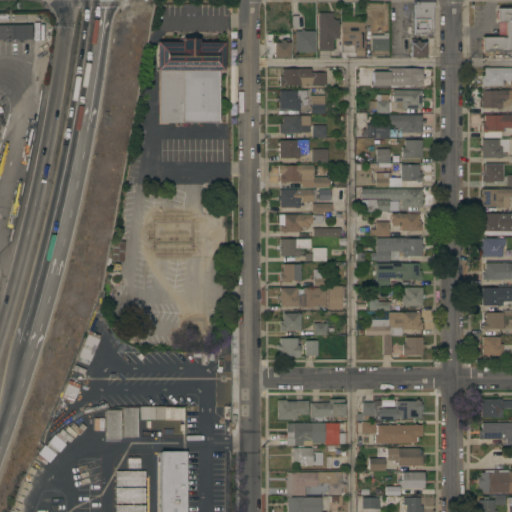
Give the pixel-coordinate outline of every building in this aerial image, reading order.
[(433,2),(433,8),(431,8),(431,34),(413,34),(413,7),(411,7),(411,2),(433,2)] [(511,52),(481,52),(481,37),(504,37),(504,22),(496,22),(496,8),(511,8),(511,52)] [(331,12),(331,19),(333,19),(333,20),(337,20),(337,39),(331,39),(331,50),(317,50),(317,12),(331,12)] [(290,16),(303,16),(303,28),(290,28),(290,16)] [(362,21),(362,56),(343,55),(343,56),(339,56),(340,21),(362,21)] [(0,39),(0,25),(30,25),(30,39),(0,39)] [(299,31),(299,29),(302,29),(302,31),(314,31),(314,52),(294,52),(294,31),(299,31)] [(382,35),(382,32),(387,32),(387,55),(374,55),(374,50),(370,50),(370,35),(382,35)] [(180,42),(180,38),(197,38),(197,42),(223,42),(223,71),(218,71),(217,123),(157,122),(158,70),(155,70),(155,42),(180,42)] [(280,42),(280,40),(283,40),(283,42),(288,42),(288,57),(272,57),(272,42),(280,42)] [(413,42),(413,40),(417,40),(417,42),(424,42),(424,57),(409,57),(409,42),(413,42)] [(361,74),(361,67),(372,66),(372,74),(361,74)] [(309,68),(309,73),(324,72),(324,86),(281,86),(281,85),(278,86),(278,78),(278,76),(281,76),(281,69),(309,68)] [(417,69),(417,76),(419,76),(419,78),(419,85),(399,85),(399,83),(390,83),(390,68),(417,69)] [(510,68),(510,80),(501,80),(501,85),(480,85),(480,78),(481,78),(481,76),(483,76),(483,68),(510,68)] [(380,86),(380,72),(388,72),(388,86),(380,86)] [(305,90),(305,105),(298,105),(298,109),(277,109),(277,102),(276,102),(276,97),(277,97),(277,90),(305,90)] [(420,90),(420,97),(422,98),(422,101),(420,101),(420,109),(400,109),(400,102),(391,102),(391,90),(420,90)] [(506,90),(506,97),(509,97),(509,104),(500,108),(498,109),(496,109),(496,107),(481,108),(480,101),(479,101),(479,97),(480,97),(480,91),(506,90)] [(323,96),(323,114),(309,113),(309,95),(323,96)] [(388,113),(374,113),(374,101),(388,101),(388,113)] [(400,132),(400,130),(400,128),(391,128),(391,125),(389,125),(389,115),(420,115),(420,119),(424,119),(424,124),(420,124),(420,132),(418,132),(418,133),(414,133),(414,132),(400,132)] [(511,115),(511,128),(501,128),(501,132),(504,131),(504,137),(482,138),(481,132),(480,132),(480,125),(481,125),(481,122),(483,122),(483,115),(511,115)] [(308,116),(309,125),(308,125),(308,133),(277,133),(277,126),(278,126),(278,123),(280,123),(281,116),(308,116)] [(373,125),(373,123),(387,124),(387,138),(364,138),(364,135),(360,135),(361,130),(364,130),(365,124),(373,125)] [(324,125),(324,137),(310,137),(310,125),(324,125)] [(507,139),(507,140),(511,140),(511,150),(507,150),(507,152),(505,152),(505,157),(480,158),(480,150),(478,150),(478,147),(480,147),(480,139),(507,139)] [(306,140),(306,154),(297,154),(298,158),(296,158),(296,159),(293,159),(293,157),(278,158),(277,140),(306,140)] [(420,140),(420,157),(405,157),(405,159),(401,158),(400,158),(400,147),(402,147),(403,140),(420,140)] [(387,148),(388,162),(374,162),(374,149),(387,148)] [(326,149),(326,163),(310,163),(310,149),(326,149)] [(417,164),(417,172),(420,172),(420,186),(374,187),(374,173),(389,172),(389,178),(399,178),(399,165),(417,164)] [(501,164),(501,182),(487,182),(487,183),(482,183),(482,182),(480,182),(480,174),(481,174),(481,165),(483,165),(483,164),(501,164)] [(312,165),(312,179),(328,179),(328,187),(298,187),(298,182),(284,182),(284,183),(281,183),(281,182),(278,182),(278,175),(278,173),(277,173),(276,165),(312,165)] [(510,188),(511,198),(506,198),(507,207),(499,207),(499,208),(496,208),(496,206),(481,207),(480,189),(510,188)] [(314,189),(315,202),(300,202),(300,198),(298,198),(298,207),(296,207),(296,208),(293,208),(293,207),(278,207),(278,200),(276,200),(276,197),(278,197),(278,189),(314,189)] [(420,189),(420,196),(423,196),(423,200),(420,200),(420,207),(405,207),(405,211),(366,211),(366,199),(359,199),(359,189),(420,189)] [(330,203),(330,212),(311,212),(311,203),(330,203)] [(388,212),(388,216),(390,216),(390,214),(417,213),(418,221),(419,221),(419,223),(420,223),(420,231),(399,231),(399,222),(397,222),(397,225),(390,225),(390,222),(387,222),(387,236),(374,236),(374,235),(369,235),(369,222),(373,222),(383,222),(383,212),(388,212)] [(501,214),(501,231),(480,231),(480,223),(482,223),(482,220),(483,220),(483,214),(501,214)] [(326,215),(326,222),(311,222),(311,223),(308,223),(308,227),(299,227),(299,232),(278,231),(278,225),(277,225),(277,215),(326,215)] [(340,228),(340,236),(311,236),(311,228),(340,228)] [(404,238),(421,238),(421,245),(423,245),(423,249),(421,249),(421,256),(405,256),(405,257),(401,257),(401,256),(400,256),(400,252),(397,252),(397,251),(388,251),(388,261),(369,261),(369,252),(375,252),(375,250),(374,250),(374,238),(404,238)] [(504,238),(504,246),(501,246),(501,257),(480,256),(480,238),(504,238)] [(308,239),(308,248),(298,248),(298,256),(278,256),(278,239),(308,239)] [(310,254),(310,248),(324,248),(324,261),(303,261),(303,254),(310,254)] [(390,263),(400,263),(417,263),(417,270),(419,270),(419,273),(420,273),(420,280),(399,280),(399,278),(387,278),(387,285),(376,285),(377,278),(373,278),(373,263),(390,263)] [(509,263),(509,279),(511,279),(511,285),(505,285),(505,279),(501,279),(501,280),(487,280),(487,281),(484,281),(484,280),(480,280),(480,273),(484,273),(484,263),(509,263)] [(299,264),(299,281),(284,281),(284,282),(281,282),(281,281),(278,281),(278,274),(279,274),(279,271),(281,271),(281,264),(299,264)] [(295,288),(295,295),(298,295),(298,294),(302,294),(302,288),(326,288),(326,286),(340,286),(340,310),(326,310),(326,306),(313,306),(313,309),(309,309),(309,306),(297,306),(297,307),(293,307),(293,306),(278,306),(278,299),(276,299),(276,295),(278,295),(278,288),(295,288)] [(420,287),(420,306),(400,306),(400,294),(403,295),(403,287),(420,287)] [(498,288),(498,295),(501,295),(501,305),(499,305),(499,306),(496,306),(496,305),(480,305),(480,298),(479,298),(479,295),(481,295),(481,288),(498,288)] [(376,301),(388,301),(388,310),(367,310),(367,298),(376,298),(376,301)] [(418,312),(418,319),(419,319),(419,322),(421,322),(421,329),(419,329),(419,330),(415,330),(400,330),(400,335),(390,335),(390,355),(380,355),(380,335),(363,335),(363,334),(356,334),(356,330),(363,330),(363,326),(366,326),(366,319),(386,319),(386,312),(418,312)] [(502,312),(502,329),(481,329),(481,322),(482,322),(482,319),(484,319),(484,312),(502,312)] [(299,313),(299,330),(278,330),(278,323),(279,323),(279,321),(281,321),(281,313),(299,313)] [(325,335),(312,335),(312,323),(325,323),(325,335)] [(498,336),(498,344),(501,344),(501,355),(480,355),(480,336),(498,336)] [(421,337),(421,344),(423,344),(423,348),(421,348),(421,355),(405,355),(405,356),(400,356),(401,344),(403,344),(403,337),(421,337)] [(296,338),(296,345),(298,345),(298,356),(297,356),(297,358),(293,358),(293,356),(278,356),(278,349),(276,349),(276,344),(278,344),(278,338),(296,338)] [(316,356),(304,356),(304,340),(316,340),(316,356)] [(210,361),(204,352),(215,343),(222,352),(210,361)] [(320,403),(320,402),(327,402),(327,399),(342,399),(342,417),(331,417),(331,421),(308,421),(308,402),(320,403)] [(500,399),(500,401),(511,401),(511,414),(511,408),(500,408),(500,410),(496,410),(496,417),(479,417),(479,410),(478,410),(478,406),(480,406),(480,399),(500,399)] [(284,400),(307,401),(306,415),(296,415),(296,420),(275,420),(275,400),(284,400)] [(420,401),(420,419),(395,419),(395,420),(393,420),(377,420),(377,411),(384,409),(395,409),(395,401),(420,401)] [(372,421),(355,421),(355,413),(360,413),(360,402),(372,402),(372,421)] [(182,420),(138,419),(138,406),(163,406),(163,408),(182,408),(182,420)] [(120,408),(121,437),(136,437),(135,408),(120,408)] [(103,439),(118,440),(118,410),(104,410),(103,439)] [(373,433),(360,433),(360,421),(373,421),(373,433)] [(511,422),(511,445),(504,445),(504,440),(501,440),(501,439),(479,439),(479,438),(477,438),(477,430),(480,430),(480,423),(511,422)] [(323,423),(323,444),(310,444),(310,445),(285,446),(285,423),(323,423)] [(338,423),(338,445),(323,445),(323,444),(323,423),(338,423)] [(421,425),(421,436),(415,436),(415,443),(373,443),(373,435),(376,434),(375,425),(421,425)] [(311,447),(311,465),(291,465),(291,456),(290,456),(290,453),(291,453),(291,448),(311,447)] [(418,448),(418,454),(421,454),(421,466),(396,466),(396,448),(418,448)] [(185,451),(185,511),(158,511),(158,451),(185,451)] [(321,466),(312,466),(312,453),(322,453),(321,466)] [(383,458),(383,470),(367,470),(367,458),(383,458)] [(114,486),(114,471),(143,471),(143,486),(114,486)] [(511,471),(511,493),(491,493),(491,492),(476,492),(476,476),(479,476),(479,472),(511,471)] [(340,483),(327,483),(315,483),(315,473),(340,472),(340,483)] [(422,472),(422,488),(400,488),(399,488),(399,485),(397,485),(397,480),(400,480),(400,472),(422,472)] [(315,473),(315,483),(315,487),(303,487),(303,495),(286,495),(285,473),(315,473)] [(340,495),(327,495),(327,483),(340,483),(340,495)] [(398,486),(398,495),(384,495),(384,486),(398,486)] [(114,503),(114,488),(144,488),(144,503),(114,503)] [(493,500),(493,495),(504,495),(503,505),(492,505),(492,510),(495,510),(495,511),(473,511),(473,506),(476,506),(476,500),(493,500)] [(418,497),(418,505),(419,505),(419,508),(421,508),(421,511),(405,511),(405,505),(402,505),(402,499),(405,499),(405,497),(418,497)] [(319,498),(319,511),(286,511),(286,498),(319,498)] [(377,498),(377,503),(374,503),(374,509),(360,509),(360,498),(377,498)]
